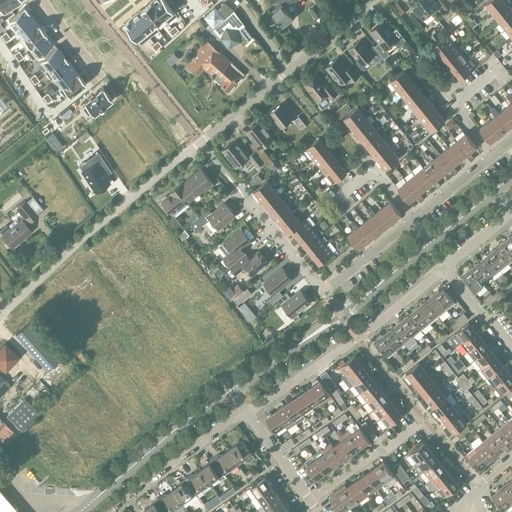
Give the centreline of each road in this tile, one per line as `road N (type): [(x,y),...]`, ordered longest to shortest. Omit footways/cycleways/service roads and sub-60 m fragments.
road 1 (residential): [(199,140),(374,0)]
road 2 (residential): [(321,292),(199,140)]
road 3 (tertiary): [(81,511),(231,390)]
road 4 (residential): [(111,511),(247,413)]
road 5 (residential): [(64,405),(177,320)]
road 6 (residential): [(310,501),(424,420)]
road 7 (unclassified): [(0,317),(103,223)]
road 8 (unclassified): [(103,223),(199,140)]
road 9 (residential): [(247,413),(350,344)]
road 10 (residential): [(103,223),(177,320)]
